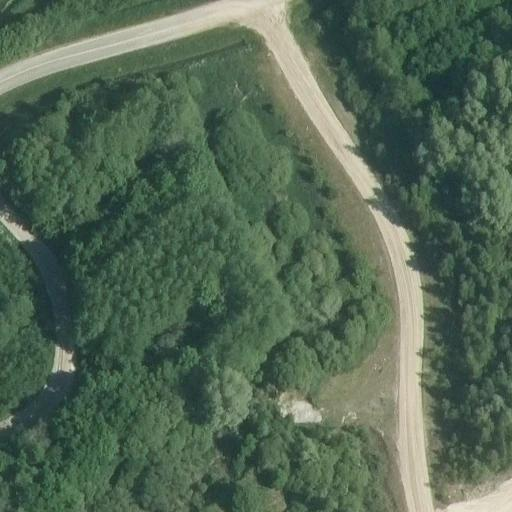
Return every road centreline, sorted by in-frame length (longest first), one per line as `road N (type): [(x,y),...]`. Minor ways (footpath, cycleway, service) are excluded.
road 1 (track): [(253,0),(401,254),(412,298),(410,431),(424,511)]
road 2 (track): [(0,435),(55,394),(66,364),(53,274),(0,205)]
